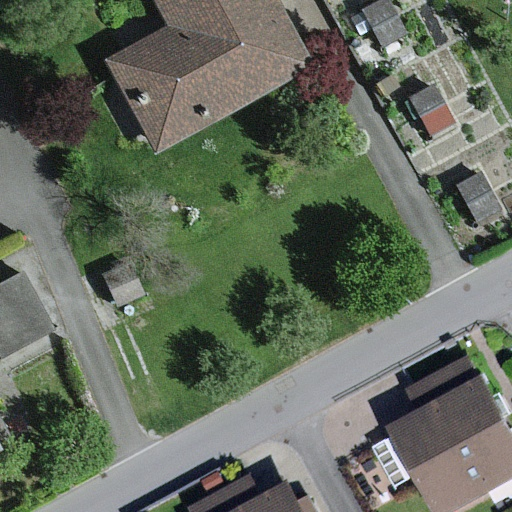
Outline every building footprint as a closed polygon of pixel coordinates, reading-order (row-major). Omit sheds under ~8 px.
[(145,0),(161,28),(102,60),(153,154),(305,72),(265,0),(145,0)] [(383,0),(359,14),(380,49),(404,35),(383,0)] [(430,87),(406,101),(426,136),(450,122),(430,87)] [(476,175),(452,189),(473,224),(497,210),(476,175)] [(125,264),(99,275),(114,308),(139,297),(125,264)] [(19,273),(0,283),(0,358),(51,332),(19,273)] [(405,389),(417,412),(479,378),(467,356),(405,389)] [(417,412),(388,428),(433,511),(450,511),(511,478),(511,428),(484,376),(479,378),(417,412)] [(188,507),(190,511),(236,511),(262,499),(250,476),(188,507)] [(236,511),(303,511),(289,484),(262,499),(236,511)]
